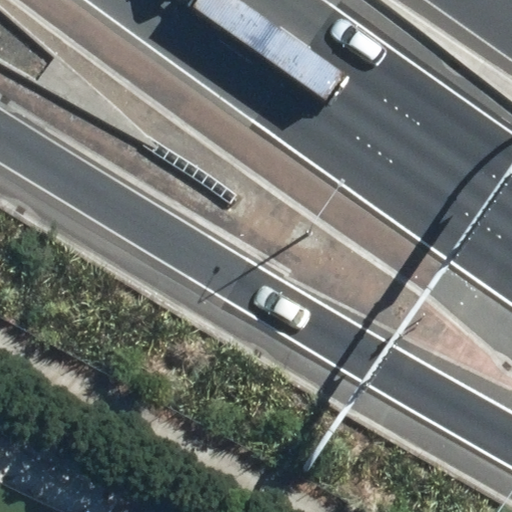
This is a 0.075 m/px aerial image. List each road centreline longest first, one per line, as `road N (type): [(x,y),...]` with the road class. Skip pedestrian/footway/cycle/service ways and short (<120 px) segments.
road 1 (motorway): [(511,431),(0,119)]
road 2 (motorway): [(511,200),(227,0)]
